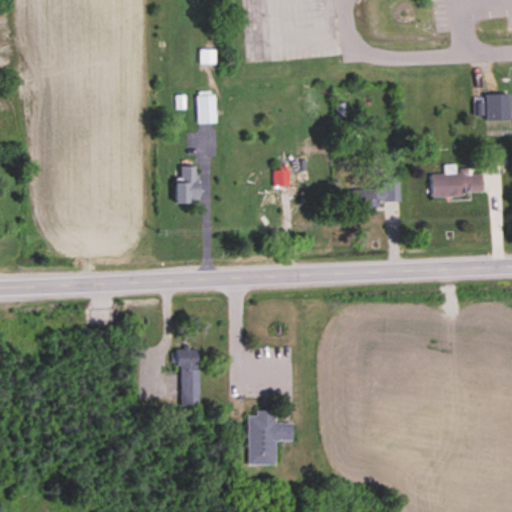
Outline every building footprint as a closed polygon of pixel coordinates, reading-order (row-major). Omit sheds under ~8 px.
[(215,65),(215,50),(200,50),(200,65),(215,65)] [(214,95),(196,95),(196,125),(214,125),(214,95)] [(509,95),(484,95),(484,120),(509,120),(509,95)] [(176,204),(198,204),(198,167),(176,167),(176,204)] [(272,186),(286,186),(286,170),(272,170),(272,186)] [(430,173),(431,197),(483,195),(482,174),(470,175),(470,172),(430,173)] [(378,209),(378,202),(398,201),(398,185),(345,186),(346,210),(378,209)] [(179,368),(179,407),(198,407),(198,348),(174,348),(174,368),(179,368)] [(247,412),(247,466),(275,466),(275,441),(291,441),(291,423),(274,423),(274,412),(247,412)]
